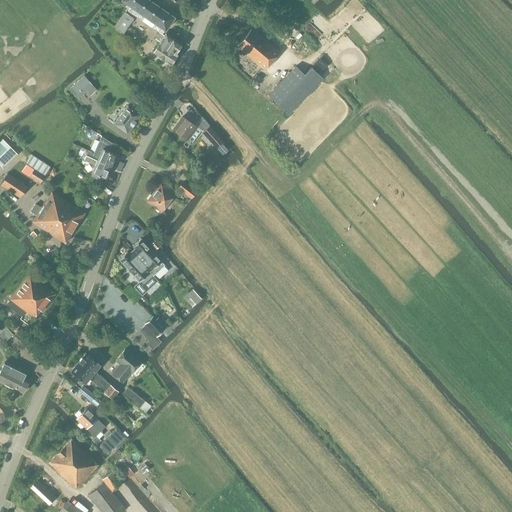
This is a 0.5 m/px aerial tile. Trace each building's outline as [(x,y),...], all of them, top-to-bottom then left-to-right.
[(122,0),(123,1),(123,0),(131,6),(128,10),(158,31),(159,29),(162,31),(164,29),(165,30),(174,17),(149,0),(122,0)] [(114,27),(123,33),(133,18),(125,12),(114,27)] [(160,41),(159,41),(153,52),(170,63),(171,62),(173,61),(175,58),(174,56),(175,54),(174,53),(181,43),(165,33),(167,31),(165,30),(164,29),(162,31),(159,29),(158,31),(159,32),(155,38),(160,41)] [(236,46),(261,67),(264,70),(279,52),(260,36),(260,37),(251,29),(236,46)] [(295,66),(268,95),(288,114),(290,112),(323,78),(311,67),(304,74),(295,66)] [(83,76),(68,89),(77,99),(87,90),(91,94),(96,90),(83,76)] [(133,101),(139,106),(142,103),(135,98),(133,101)] [(114,123),(126,132),(127,133),(140,115),(139,114),(127,105),(114,123)] [(172,129),(187,140),(196,127),(182,116),(172,129)] [(202,132),(215,147),(222,141),(209,126),(202,132)] [(8,133),(4,136),(11,145),(15,141),(8,133)] [(88,151),(86,155),(110,166),(116,155),(108,151),(111,146),(112,143),(101,137),(93,153),(88,151)] [(0,165),(2,167),(17,152),(3,139),(0,141),(0,165)] [(78,146),(72,143),(67,155),(73,158),(78,146)] [(23,172),(29,176),(40,183),(45,176),(50,167),(30,154),(24,163),(27,165),(23,172)] [(110,166),(86,155),(84,160),(95,165),(92,171),(98,174),(97,175),(99,176),(99,175),(105,178),(110,166)] [(204,174),(198,170),(195,175),(200,179),(204,174)] [(0,185),(20,198),(27,186),(8,173),(0,185)] [(147,201),(160,211),(175,193),(161,182),(147,201)] [(178,188),(191,198),(195,192),(183,182),(178,188)] [(31,211),(32,212),(32,213),(33,213),(33,212),(37,214),(32,221),(65,243),(84,213),(51,192),(41,208),(36,204),(31,211)] [(135,248),(132,251),(153,275),(164,265),(161,261),(141,239),(133,246),(135,248)] [(154,241),(151,244),(156,249),(157,247),(159,246),(156,242),(155,241),(154,241)] [(153,275),(132,251),(129,254),(126,252),(119,259),(139,281),(134,286),(142,295),(148,289),(143,284),(153,275)] [(7,304),(22,315),(26,311),(34,318),(39,310),(41,312),(55,293),(30,274),(7,304)] [(186,277),(181,281),(189,291),(194,287),(186,277)] [(148,289),(151,292),(160,284),(157,281),(148,289)] [(201,298),(195,292),(189,298),(195,304),(201,298)] [(142,304),(137,300),(133,304),(138,308),(142,304)] [(153,316),(144,324),(156,336),(164,329),(153,316)] [(0,335),(5,341),(14,334),(7,326),(0,331),(0,335)] [(147,327),(141,332),(148,339),(146,342),(152,348),(160,341),(156,336),(147,327)] [(112,374),(122,382),(130,373),(131,373),(141,361),(125,349),(115,360),(120,364),(112,374)] [(70,372),(84,383),(89,377),(94,380),(92,382),(104,391),(104,392),(111,398),(118,391),(97,373),(94,371),(99,364),(86,353),(70,372)] [(0,370),(0,380),(2,382),(22,392),(23,391),(25,390),(26,388),(25,386),(28,381),(22,378),(25,372),(4,362),(0,370)] [(78,391),(90,402),(95,396),(83,386),(78,391)] [(122,394),(145,413),(151,406),(127,387),(122,394)] [(101,427),(98,424),(94,420),(96,418),(86,408),(76,418),(95,436),(99,432),(98,430),(101,427)] [(107,436),(110,439),(117,446),(126,438),(116,428),(107,436)] [(48,462),(75,488),(98,464),(71,439),(48,462)] [(88,495),(101,511),(120,511),(125,509),(111,491),(121,484),(111,471),(101,479),(104,483),(88,495)] [(38,481),(31,488),(49,504),(55,497),(38,481)] [(57,511),(84,511),(85,511),(67,499),(57,511)]
